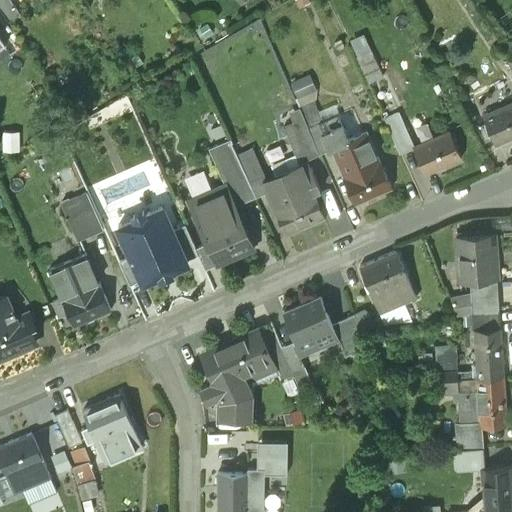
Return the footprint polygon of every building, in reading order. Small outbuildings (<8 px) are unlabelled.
[(0,0),(0,9),(11,1),(10,0),(0,0)] [(293,78),(302,102),(320,95),(312,71),(293,78)] [(126,94),(91,112),(98,125),(132,107),(126,94)] [(511,104),(483,117),(495,145),(511,137),(511,104)] [(303,117),(283,126),(295,156),(298,163),(299,162),(318,154),(303,117)] [(403,123),(388,130),(399,154),(413,148),(412,147),(413,147),(403,123)] [(413,147),(412,147),(413,148),(425,175),(460,160),(448,132),(413,147)] [(252,146),(236,153),(240,163),(255,196),(267,190),(262,179),(264,178),(265,180),(266,179),(252,146)] [(295,156),(271,166),(275,175),(266,179),(265,180),(264,178),(262,179),(267,190),(286,234),(323,218),(313,192),(319,189),(309,166),(302,169),(299,162),(298,163),(295,156)] [(378,161),(342,177),(354,206),(391,190),(378,161)] [(240,163),(220,172),(224,183),(225,182),(235,205),(255,196),(240,163)] [(224,183),(189,198),(208,241),(218,264),(254,249),(235,205),(225,182),(224,183)] [(77,237),(104,227),(90,188),(63,198),(77,237)] [(161,206),(147,213),(146,216),(135,221),(132,219),(118,226),(144,284),(159,277),(160,273),(168,269),(172,271),(188,265),(161,206)] [(493,234),(454,236),(457,283),(468,282),(495,281),(493,234)] [(208,241),(195,247),(205,270),(218,264),(208,241)] [(395,251),(359,266),(379,313),(391,307),(389,301),(402,295),(400,290),(398,290),(395,282),(406,278),(406,277),(395,251)] [(86,254),(51,269),(63,297),(54,301),(59,313),(68,309),(75,326),(111,311),(86,254)] [(406,278),(395,282),(398,290),(400,290),(409,286),(406,278)] [(495,281),(468,282),(470,314),(497,310),(495,281)] [(0,297),(0,358),(29,346),(26,339),(34,335),(31,327),(35,325),(29,312),(16,318),(7,295),(0,297)] [(320,297),(284,312),(296,341),(295,342),(299,352),(313,346),(308,334),(331,324),(320,297)] [(363,310),(354,313),(358,328),(368,324),(363,310)] [(497,310),(470,314),(472,331),(500,329),(497,310)] [(281,348),(271,323),(258,328),(272,362),(271,362),(278,380),(292,374),(281,348)] [(258,328),(200,353),(212,382),(200,387),(206,401),(218,395),(220,400),(220,417),(249,418),(249,393),(241,374),(271,362),(272,362),(258,328)] [(500,329),(472,331),(476,378),(503,376),(500,329)] [(295,342),(281,348),(292,374),(299,389),(311,384),(305,369),(306,368),(299,352),(295,342)] [(476,378),(436,381),(437,394),(451,393),(452,402),(457,402),(458,423),(478,422),(479,426),(480,426),(480,427),(507,425),(504,376),(503,376),(476,378)] [(118,394),(82,410),(94,438),(130,422),(118,394)] [(81,440),(67,408),(54,414),(68,445),(81,440)] [(458,423),(453,423),(455,450),(482,448),(480,427),(480,426),(479,426),(478,422),(458,423)] [(30,432),(0,444),(0,462),(6,476),(42,460),(30,432)] [(78,481),(97,476),(88,444),(69,449),(78,481)] [(247,473),(217,473),(217,511),(263,511),(264,474),(287,474),(287,454),(257,454),(257,468),(247,468),(247,473)] [(511,511),(509,467),(482,469),(484,511),(511,511)]
